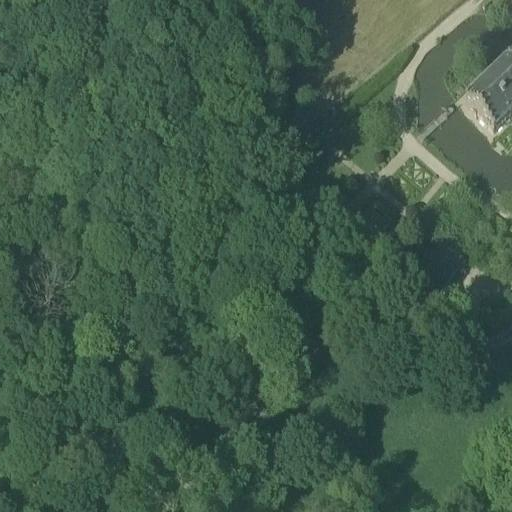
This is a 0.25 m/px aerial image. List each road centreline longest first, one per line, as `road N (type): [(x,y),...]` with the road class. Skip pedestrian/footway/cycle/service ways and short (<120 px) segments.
road 1 (track): [(511,330),(490,352),(384,291),(336,319),(156,511)]
road 2 (track): [(480,0),(414,59),(395,105),(412,147)]
